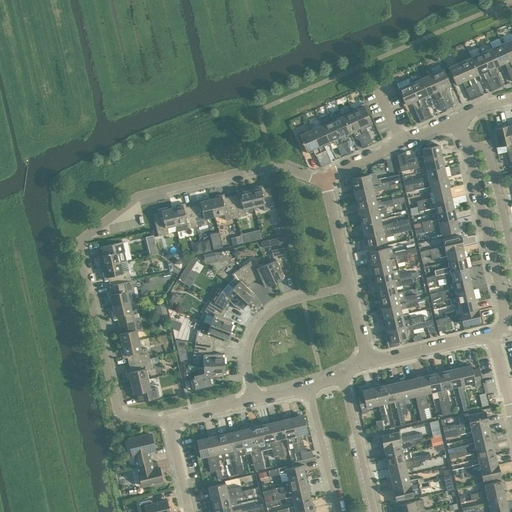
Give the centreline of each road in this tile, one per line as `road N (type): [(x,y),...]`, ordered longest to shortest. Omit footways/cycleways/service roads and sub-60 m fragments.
road 1 (residential): [(170,421),(118,412),(79,240),(137,195),(271,163),(325,178)]
road 2 (residential): [(255,401),(246,363),(263,316),(290,299),(350,284)]
road 3 (residential): [(506,314),(465,145)]
road 4 (residential): [(325,178),(457,115)]
road 5 (residential): [(375,511),(344,374)]
road 6 (residential): [(511,252),(486,146),(465,145)]
road 7 (residential): [(369,363),(493,333)]
road 8 (residential): [(309,388),(338,511)]
